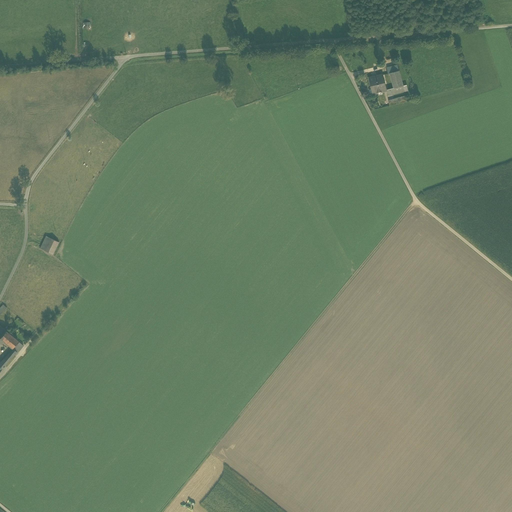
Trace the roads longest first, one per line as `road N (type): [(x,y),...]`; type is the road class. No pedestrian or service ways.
road 1 (unclassified): [(120,57),(511,25)]
road 2 (track): [(331,41),(412,195),(511,280)]
road 3 (unclassified): [(120,57),(30,180),(26,205)]
road 4 (unclassified): [(0,66),(120,57)]
